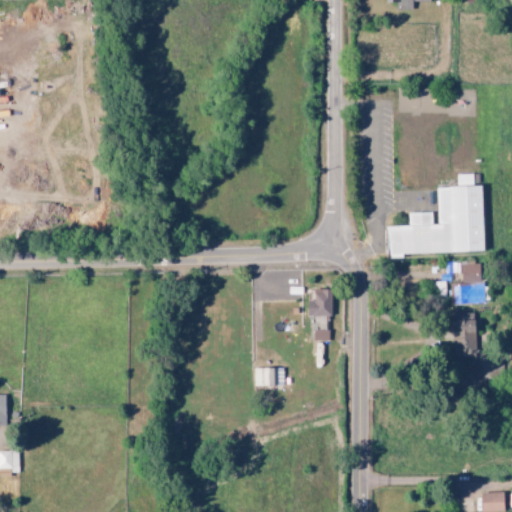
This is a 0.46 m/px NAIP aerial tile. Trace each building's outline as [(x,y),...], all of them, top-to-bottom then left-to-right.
[(430,0),(386,0),(387,4),(397,3),(397,8),(413,8),(413,2),(431,1),(430,0)] [(485,252),(483,186),(474,186),(473,174),(455,174),(456,187),(436,188),(437,224),(432,224),(432,212),(408,213),(408,226),(387,227),(388,259),(403,258),(403,255),(485,252)] [(486,304),(486,286),(481,287),(480,263),(461,263),(462,283),(450,284),(451,305),(486,304)] [(332,290),(314,290),(314,301),(308,301),(308,316),(331,316),(332,290)] [(476,322),(452,323),(453,352),(476,351),(476,322)] [(313,341),(329,341),(329,331),(314,330),(313,341)] [(253,369),(254,386),(283,386),(283,368),(253,369)] [(0,475),(19,475),(18,451),(0,452),(0,475)] [(482,511),(504,511),(504,493),(482,493),(482,511)]
